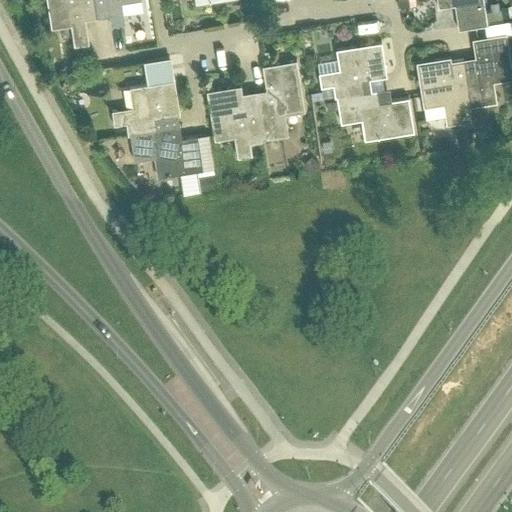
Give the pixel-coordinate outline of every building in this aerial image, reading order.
[(81,0),(46,0),(51,27),(70,24),(74,44),(88,42),(81,0)] [(105,0),(110,24),(124,22),(121,1),(126,0),(105,0)] [(436,0),(438,6),(454,3),(458,28),(487,23),(483,0),(436,0)] [(511,10),(511,3),(500,5),(502,17),(511,14),(511,10)] [(472,37),(476,64),(464,66),(466,78),(470,104),(496,100),(493,80),(511,76),(511,72),(506,31),(472,37)] [(334,94),(336,94),(363,90),(361,77),(386,73),(381,40),(335,47),(339,67),(318,70),(320,84),(321,84),(322,95),(334,93),(334,94)] [(458,108),(470,106),(470,104),(466,78),(464,66),(463,59),(451,61),(450,54),(416,60),(423,105),(442,101),(446,122),(460,120),(458,108)] [(266,95),(254,96),(256,110),(261,137),(287,132),(284,112),(304,109),(296,59),(261,64),(266,95)] [(127,133),(129,132),(155,128),(153,116),(179,112),(173,77),(128,84),(132,104),(111,108),(113,122),(125,121),(127,133)] [(261,139),(261,137),(256,110),(245,112),(240,83),(205,88),(213,138),(233,134),(236,155),(251,153),(249,141),(261,139)] [(376,88),(363,90),(336,94),(340,120),(360,117),(363,137),(413,130),(407,95),(378,100),(376,88)] [(155,128),(129,132),(133,159),(153,155),(156,175),(202,168),(196,133),(171,138),(169,126),(155,128)] [(474,142),(471,129),(455,131),(457,145),(474,142)] [(200,191),(196,169),(180,171),(183,194),(200,191)]
